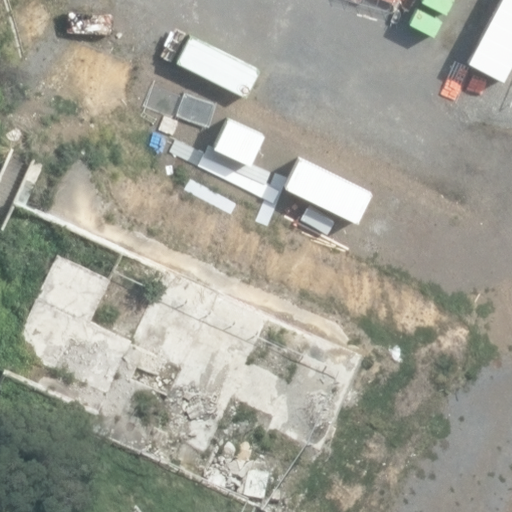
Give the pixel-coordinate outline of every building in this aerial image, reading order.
[(0,0),(0,5),(42,23),(51,0),(0,0)] [(281,13),(287,0),(158,0),(150,15),(233,59),(223,77),(317,128),(329,106),(356,53),(281,13)] [(511,0),(336,0),(468,70),(488,33),(511,46),(511,0)] [(511,86),(491,76),(442,175),(511,209),(511,86)] [(220,401),(247,412),(241,425),(303,452),(344,356),(282,330),(263,374),(230,359),(248,318),(196,297),(206,274),(150,250),(115,333),(5,287),(0,298),(0,373),(86,411),(104,367),(150,386),(130,431),(195,459),(220,401)] [(511,277),(464,380),(432,365),(404,426),(356,404),(327,467),(423,511),(488,511),(511,461),(511,277)]
